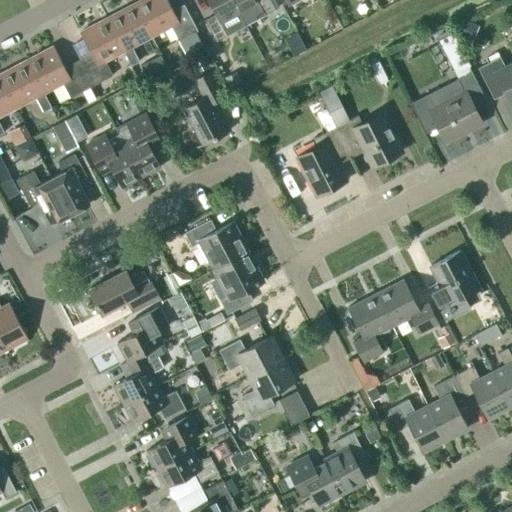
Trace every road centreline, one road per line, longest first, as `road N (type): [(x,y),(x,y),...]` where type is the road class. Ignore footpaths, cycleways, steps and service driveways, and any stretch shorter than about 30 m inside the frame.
road 1 (residential): [(288,262),(237,162),(22,273)]
road 2 (residential): [(288,262),(474,166)]
road 3 (residential): [(22,273),(73,366),(21,396)]
road 4 (residential): [(351,384),(288,262)]
road 5 (residential): [(80,511),(21,396)]
road 6 (residential): [(511,457),(395,511)]
